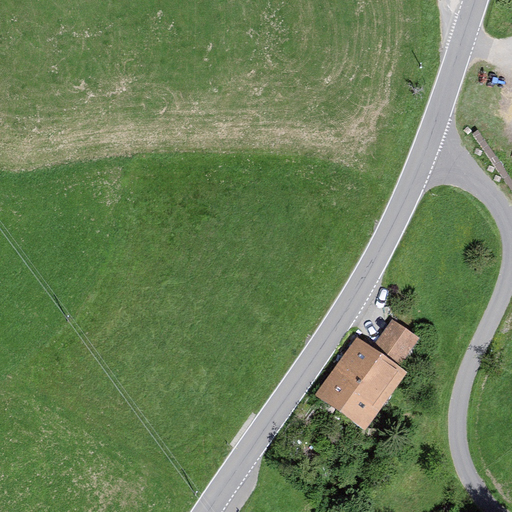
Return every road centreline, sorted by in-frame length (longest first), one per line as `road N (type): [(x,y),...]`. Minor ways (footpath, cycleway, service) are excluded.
road 1 (tertiary): [(426,146),(361,282),(205,511)]
road 2 (unclassified): [(496,511),(464,468),(457,425),(464,379),(511,255)]
road 3 (tertiary): [(474,0),(426,146)]
road 4 (unclassified): [(511,235),(484,191),(426,146)]
